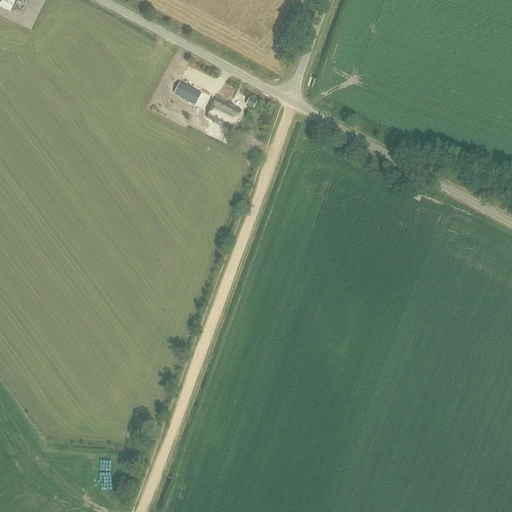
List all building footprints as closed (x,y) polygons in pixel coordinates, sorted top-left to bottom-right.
[(2,0),(0,5),(13,10),(17,0),(2,0)] [(149,71),(162,76),(170,55),(157,50),(149,71)] [(187,66),(181,75),(195,85),(201,75),(187,66)] [(180,84),(175,94),(181,97),(196,104),(201,94),(180,84)] [(249,98),(246,105),(254,109),(257,102),(249,98)] [(241,111),(216,99),(207,118),(231,130),(241,111)]
